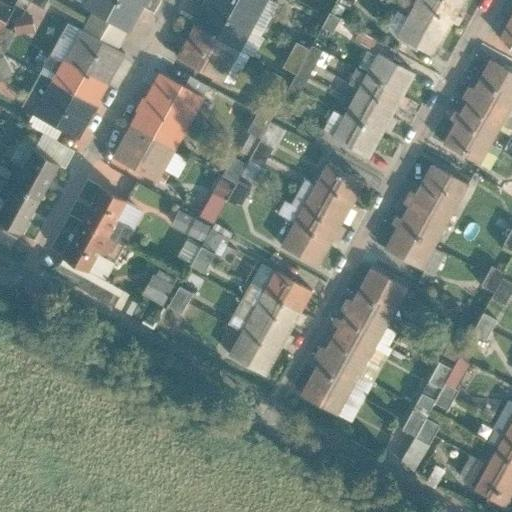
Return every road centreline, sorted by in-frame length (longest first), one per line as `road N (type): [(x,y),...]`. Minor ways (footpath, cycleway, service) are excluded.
road 1 (residential): [(469,511),(275,405),(493,0)]
road 2 (residential): [(28,268),(176,0)]
